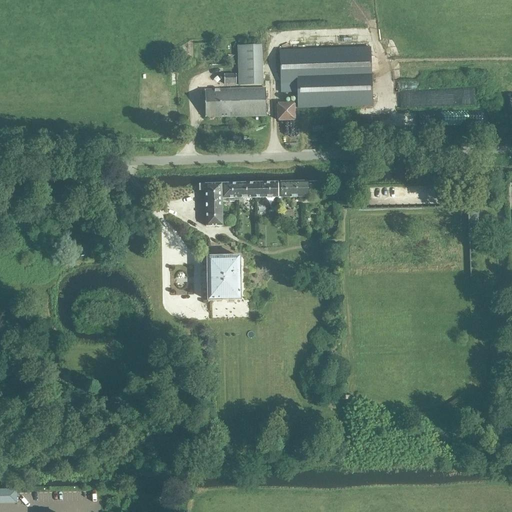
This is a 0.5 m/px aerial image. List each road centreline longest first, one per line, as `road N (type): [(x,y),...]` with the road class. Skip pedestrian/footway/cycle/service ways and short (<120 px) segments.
road 1 (unclassified): [(0,164),(511,148)]
road 2 (track): [(380,63),(511,58)]
